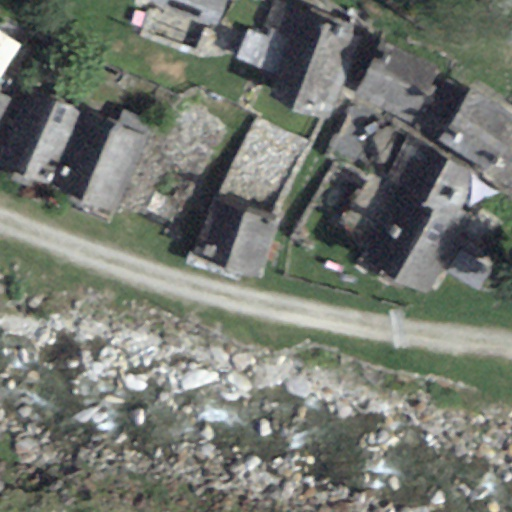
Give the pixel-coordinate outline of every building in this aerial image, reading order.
[(220,0),(167,0),(215,17),(220,0)] [(361,27),(298,0),(272,0),(252,49),(285,64),(271,99),(323,120),(361,27)] [(439,69),(383,41),(354,99),(410,126),(439,69)] [(511,114),(474,88),(438,141),(511,191),(511,114)] [(82,114),(29,91),(0,157),(0,164),(50,187),(82,114)] [(147,142),(82,114),(50,187),(115,216),(147,142)] [(471,174),(410,138),(386,178),(451,222),(456,209),(471,174)] [(386,178),(349,255),(432,296),(476,223),(456,209),(451,222),(386,178)] [(212,202),(192,256),(253,278),(273,224),(212,202)]
